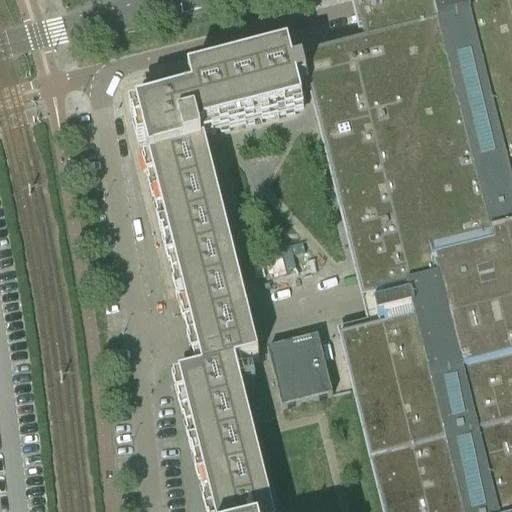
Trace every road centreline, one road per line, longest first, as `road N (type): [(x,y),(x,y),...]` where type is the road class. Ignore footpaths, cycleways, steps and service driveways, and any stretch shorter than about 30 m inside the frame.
road 1 (unclassified): [(139,358),(103,112),(116,70),(392,0)]
road 2 (unclassified): [(139,358),(511,264)]
road 3 (secondary): [(0,46),(208,0)]
road 4 (unclassified): [(158,511),(139,358)]
